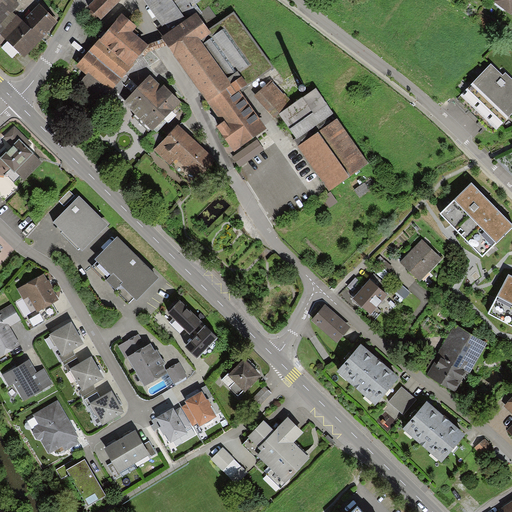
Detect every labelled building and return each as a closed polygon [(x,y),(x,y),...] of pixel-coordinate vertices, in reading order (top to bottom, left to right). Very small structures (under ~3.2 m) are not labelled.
[(42,40),(22,21),(14,13),(22,5),(16,0),(0,0),(0,47),(13,60),(18,55),(23,60),(42,40)] [(94,0),(87,7),(90,10),(86,14),(93,21),(97,17),(101,21),(120,0),(94,0)] [(235,156),(267,132),(241,95),(274,71),(234,14),(208,33),(192,8),(200,3),(198,0),(146,0),(145,1),(160,26),(157,28),(163,39),(161,41),(170,53),(209,106),(224,126),(217,131),(235,156)] [(511,0),(494,0),(493,2),(511,16),(511,15),(511,0)] [(22,21),(42,40),(59,23),(39,3),(22,21)] [(147,50),(131,37),(136,31),(121,18),(78,68),(87,76),(78,87),(100,105),(147,50)] [(491,66),(461,97),(497,131),(511,115),(511,80),(505,74),(503,77),(491,66)] [(162,90),(150,78),(123,105),(152,134),(181,105),(164,88),(162,90)] [(273,81),(254,97),(274,120),(292,104),(273,81)] [(335,117),(317,90),(280,116),(297,140),(335,117)] [(337,122),(298,148),(328,193),(367,167),(337,122)] [(215,161),(179,127),(155,152),(170,166),(176,160),(197,180),(215,161)] [(32,145),(15,128),(4,139),(13,147),(0,160),(0,195),(4,200),(19,185),(41,164),(27,150),(32,145)] [(258,142),(233,158),(239,167),(264,151),(258,142)] [(511,228),(511,226),(471,185),(441,213),(483,257),(511,228)] [(69,192),(59,203),(64,207),(73,196),(69,192)] [(107,227),(79,199),(54,225),(83,252),(107,227)] [(157,280),(116,241),(96,262),(111,277),(113,275),(124,285),(122,287),(136,301),(157,280)] [(443,259),(423,241),(402,263),(422,281),(443,259)] [(45,275),(18,291),(24,301),(28,299),(38,314),(39,313),(45,323),(59,315),(52,304),(60,300),(45,275)] [(488,315),(511,327),(511,277),(508,276),(488,315)] [(386,296),(368,281),(353,299),(371,314),(386,296)] [(205,327),(180,302),(169,314),(174,319),(170,323),(180,333),(184,329),(194,339),(205,327)] [(12,305),(0,311),(0,358),(21,346),(10,327),(21,321),(12,305)] [(332,311),(323,305),(310,321),(337,343),(350,326),(332,311)] [(71,324),(50,337),(60,355),(58,356),(62,364),(75,356),(74,353),(84,347),(71,324)] [(482,341),(454,325),(427,372),(455,388),(482,341)] [(220,341),(205,327),(194,339),(185,348),(198,360),(204,354),(206,355),(211,351),(212,352),(217,347),(216,346),(220,341)] [(169,376),(166,371),(164,367),(166,366),(157,351),(155,352),(151,346),(147,348),(139,335),(118,348),(126,361),(128,359),(147,390),(169,376)] [(380,360),(361,344),(337,372),(376,405),(400,377),(380,360)] [(77,359),(64,366),(68,373),(70,372),(81,390),(79,391),(83,398),(96,390),(94,387),(104,381),(91,359),(81,365),(77,359)] [(29,360),(2,375),(9,388),(14,385),(24,402),(54,386),(45,369),(37,374),(29,360)] [(248,364),(245,362),(231,376),(229,375),(222,382),(237,398),(243,393),(244,395),(261,379),(254,371),(257,368),(250,361),(248,364)] [(166,371),(169,376),(175,386),(188,378),(179,364),(166,371)] [(97,392),(101,400),(89,406),(102,428),(125,415),(108,386),(97,392)] [(265,387),(253,399),(260,406),(272,394),(265,387)] [(414,399),(400,387),(387,401),(401,413),(414,399)] [(186,406),(182,408),(193,427),(198,424),(200,428),(216,419),(210,409),(212,408),(208,401),(207,402),(202,393),(185,404),(186,406)] [(511,396),(503,404),(511,413),(511,422),(505,429),(511,435),(511,396)] [(424,399),(401,426),(439,459),(462,431),(424,399)] [(58,403),(34,416),(39,425),(35,428),(33,434),(37,440),(42,442),(49,454),(62,447),(65,452),(79,444),(76,439),(78,438),(58,403)] [(154,425),(151,427),(154,432),(159,429),(164,439),(166,437),(171,446),(188,436),(186,432),(192,428),(181,409),(174,413),(173,411),(158,419),(157,418),(152,422),(154,425)] [(303,433),(289,420),(276,433),(265,422),(244,445),(271,470),(266,475),(282,489),(310,459),(294,444),(303,433)] [(120,441),(135,466),(155,454),(149,443),(144,446),(136,432),(120,441)] [(135,466),(120,441),(104,451),(112,464),(108,466),(115,478),(135,466)] [(248,472),(224,447),(212,459),(236,484),(248,472)] [(97,456),(89,459),(91,466),(99,463),(97,456)] [(106,498),(85,462),(79,465),(76,460),(56,471),(62,481),(68,477),(88,509),(106,498)] [(505,511),(503,511),(511,511),(511,498),(501,505),(505,511)] [(368,511),(360,503),(351,511),(368,511)]
